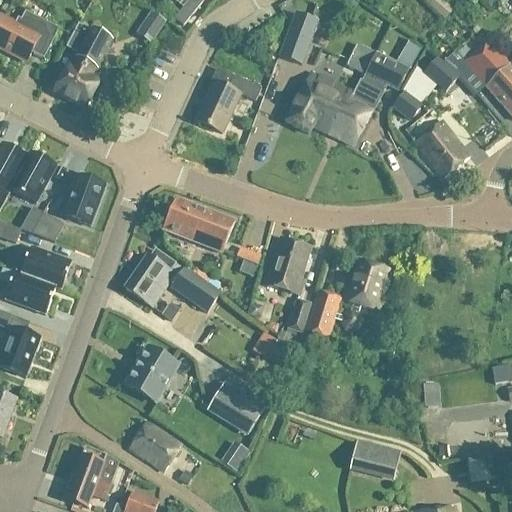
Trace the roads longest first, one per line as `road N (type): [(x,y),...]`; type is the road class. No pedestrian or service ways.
road 1 (tertiary): [(486,219),(291,214),(144,163)]
road 2 (tertiary): [(53,407),(144,163)]
road 3 (residential): [(144,163),(205,35),(248,0)]
road 4 (residential): [(203,511),(53,407)]
road 5 (tertiary): [(144,163),(0,97)]
